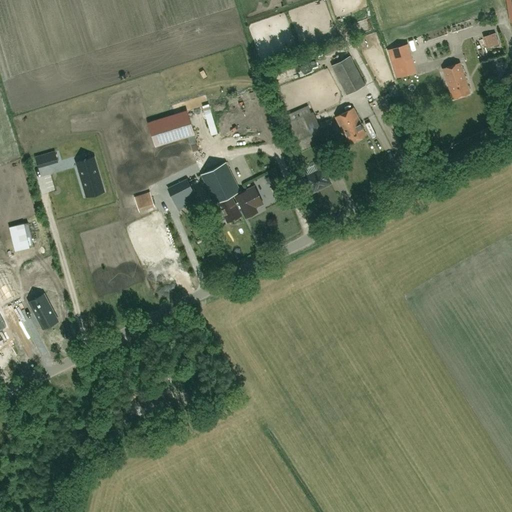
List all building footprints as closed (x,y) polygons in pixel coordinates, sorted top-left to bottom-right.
[(482,35),(484,46),(499,43),(497,31),(482,35)] [(391,50),(400,77),(416,72),(408,45),(391,50)] [(346,94),(365,85),(350,55),(331,65),(346,94)] [(454,98),(469,93),(465,82),(466,82),(460,63),(443,69),(449,87),(450,87),(454,98)] [(281,70),(275,73),(279,84),(286,81),(281,70)] [(351,143),(367,135),(360,124),(361,123),(353,107),(335,117),(343,132),(344,132),(351,143)] [(303,114),(300,109),(282,118),(296,151),(326,138),(322,129),(332,126),(330,118),(318,120),(314,109),(303,114)] [(193,151),(199,150),(194,135),(195,135),(187,110),(148,123),(155,147),(165,144),(167,150),(128,161),(136,185),(198,166),(193,151)] [(43,155),(46,164),(58,161),(55,151),(43,155)] [(336,168),(330,156),(316,163),(319,170),(305,177),(312,192),(330,183),(325,172),(328,171),(328,172),(336,168)] [(84,189),(101,184),(93,157),(76,162),(84,189)] [(228,222),(242,215),(238,208),(236,203),(232,195),(241,191),(226,162),(202,174),(201,174),(216,203),(218,202),(219,205),(217,207),(221,215),(224,215),(228,222)] [(196,200),(194,194),(186,179),(168,188),(175,203),(178,209),(196,200)] [(236,203),(238,208),(241,207),(243,211),(255,205),(247,189),(235,195),(239,202),(236,203)] [(154,207),(149,192),(134,197),(139,212),(154,207)] [(46,299),(32,307),(43,328),(58,321),(46,299)]
